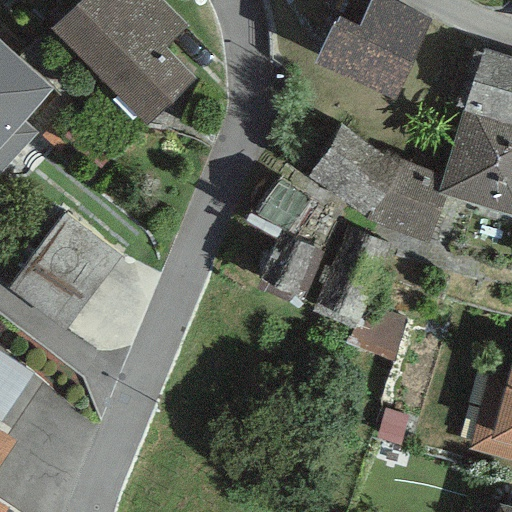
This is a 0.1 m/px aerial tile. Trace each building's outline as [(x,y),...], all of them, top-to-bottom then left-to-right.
[(148,0),(49,0),(30,17),(121,122),(198,57),(148,0)] [(423,19),(374,0),(333,0),(315,45),(399,79),(423,19)] [(0,29),(0,135),(53,81),(0,29)] [(511,54),(478,45),(463,96),(511,110),(511,54)] [(511,126),(461,111),(441,180),(511,200),(511,126)] [(340,119),(307,168),(364,207),(397,158),(340,119)] [(400,155),(370,211),(427,234),(445,186),(436,183),(440,169),(400,155)] [(123,254),(66,209),(8,283),(65,328),(123,254)] [(313,240),(277,225),(258,272),(294,287),(313,240)] [(387,241),(345,225),(316,296),(358,313),(387,241)] [(0,406),(11,414),(43,366),(0,337),(0,406)] [(511,349),(473,340),(447,440),(489,451),(492,439),(511,443),(511,349)] [(0,427),(0,462),(16,438),(0,427)] [(511,511),(511,497),(498,494),(493,511),(511,511)]
